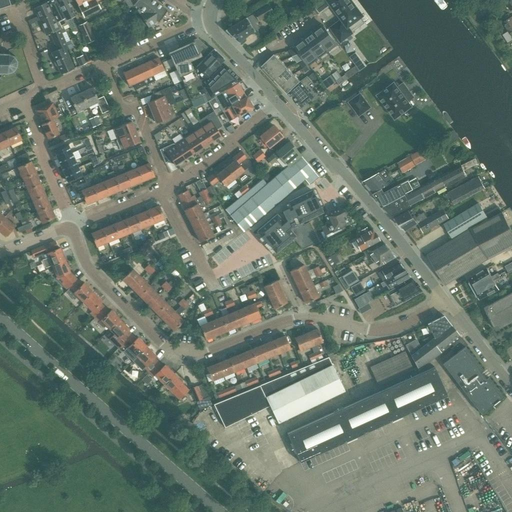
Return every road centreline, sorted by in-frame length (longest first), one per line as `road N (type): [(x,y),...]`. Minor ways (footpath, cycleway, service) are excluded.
road 1 (residential): [(443,300),(384,332),(298,317),(193,353),(166,347),(87,268),(71,225)]
road 2 (secondary): [(221,511),(0,316)]
road 3 (tertiary): [(443,300),(279,105)]
road 4 (residential): [(167,186),(135,111),(124,109),(104,65)]
road 5 (residential): [(241,279),(215,289),(162,189)]
road 6 (residential): [(167,186),(279,105)]
road 7 (residential): [(71,225),(22,99)]
